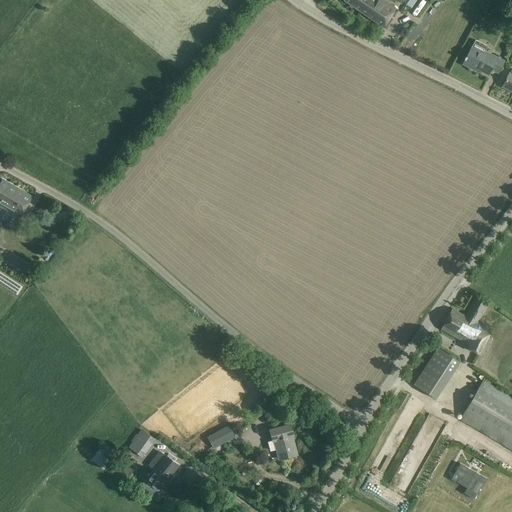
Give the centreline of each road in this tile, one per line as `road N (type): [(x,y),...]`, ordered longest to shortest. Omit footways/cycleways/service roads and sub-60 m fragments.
road 1 (unclassified): [(364,425),(251,350),(97,219),(0,164)]
road 2 (unclassified): [(364,425),(511,211)]
road 3 (unclassified): [(511,115),(305,0)]
